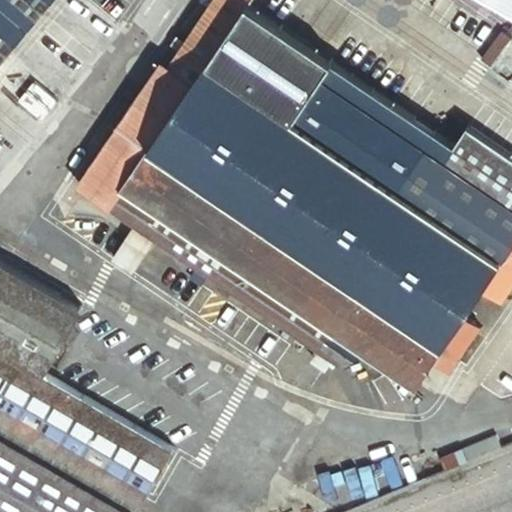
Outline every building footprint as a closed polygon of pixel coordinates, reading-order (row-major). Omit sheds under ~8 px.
[(0,0),(0,55),(44,0),(0,0)] [(161,122),(131,102),(105,141),(135,161),(104,207),(312,345),(324,327),(363,353),(414,387),(431,361),(447,372),(476,328),(459,317),(478,289),(499,304),(511,283),(511,183),(241,4),(244,0),(209,0),(165,66),(188,81),(161,122)] [(511,0),(488,0),(511,16),(511,0)] [(158,61),(131,102),(161,122),(188,81),(165,66),(158,61)] [(74,187),(104,207),(135,161),(105,141),(74,187)] [(135,511),(171,453),(42,375),(80,310),(0,264),(0,511),(135,511)] [(324,327),(312,345),(341,364),(363,353),(324,327)] [(430,455),(436,470),(460,460),(459,458),(493,444),(488,431),(430,455)]
